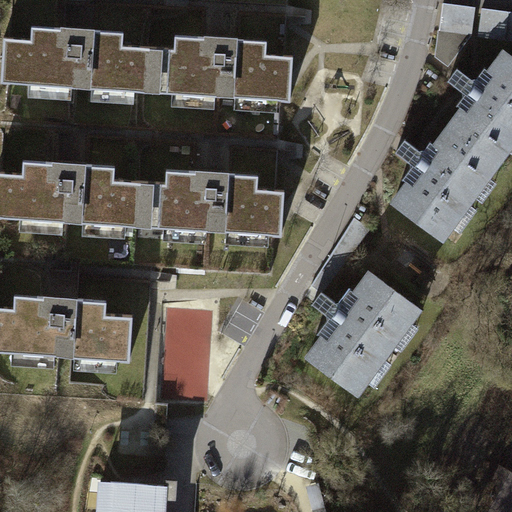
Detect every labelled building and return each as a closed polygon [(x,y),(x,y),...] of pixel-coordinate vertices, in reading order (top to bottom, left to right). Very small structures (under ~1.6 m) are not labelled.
[(473,59),(477,0),(472,0),(445,0),(442,57),(473,59)] [(297,54),(12,39),(10,89),(294,107),(297,54)] [(511,170),(511,55),(401,199),(458,241),(511,170)] [(288,183),(2,169),(1,218),(285,236),(288,183)] [(437,303),(378,265),(317,351),(375,390),(437,303)] [(145,317),(0,310),(0,361),(142,368),(145,317)] [(511,511),(511,467),(492,458),(462,511),(463,511),(511,511)] [(164,511),(166,479),(99,475),(96,511),(164,511)]
